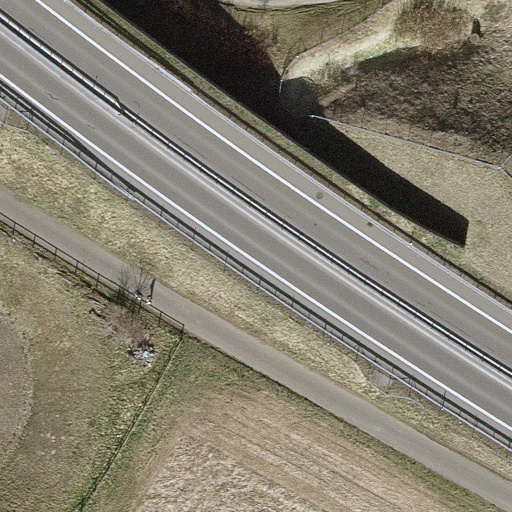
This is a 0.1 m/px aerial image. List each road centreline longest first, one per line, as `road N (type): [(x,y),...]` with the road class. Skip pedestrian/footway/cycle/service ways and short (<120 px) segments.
road 1 (trunk): [(0,51),(173,182),(511,407)]
road 2 (trunk): [(511,353),(314,224),(8,0)]
road 3 (track): [(0,196),(511,501)]
